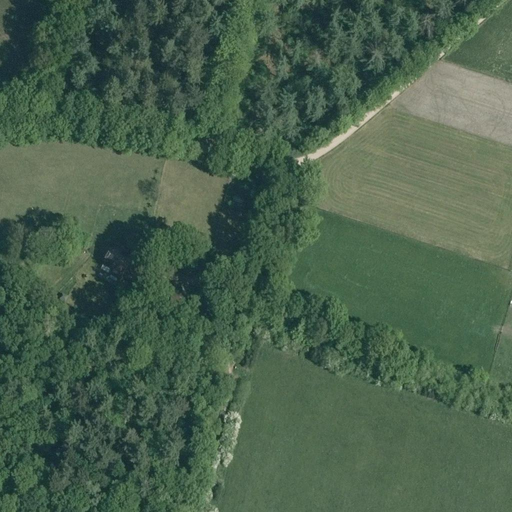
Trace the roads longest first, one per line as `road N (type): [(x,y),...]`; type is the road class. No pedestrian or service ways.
road 1 (unclassified): [(0,132),(108,129),(270,165),(298,164),(498,0)]
road 2 (track): [(187,511),(231,363)]
road 3 (track): [(239,0),(193,147)]
